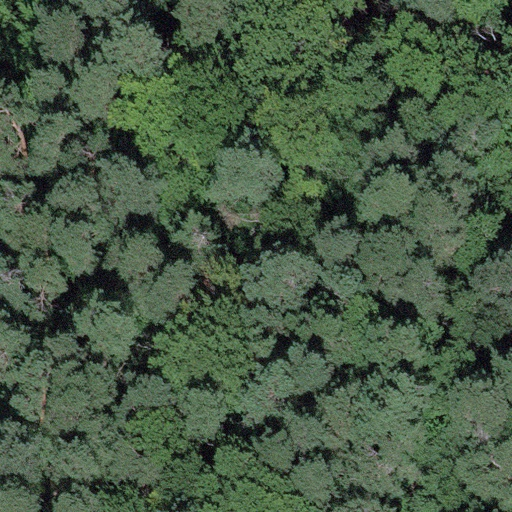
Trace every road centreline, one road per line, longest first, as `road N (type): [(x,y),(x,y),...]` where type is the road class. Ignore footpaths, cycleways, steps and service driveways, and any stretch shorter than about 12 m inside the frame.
road 1 (track): [(64,511),(174,279),(255,162),(357,64),(437,7),(460,0)]
road 2 (track): [(423,511),(442,308),(483,225),(511,193)]
